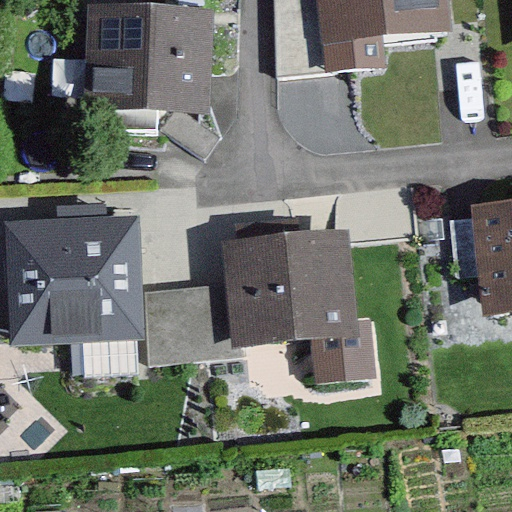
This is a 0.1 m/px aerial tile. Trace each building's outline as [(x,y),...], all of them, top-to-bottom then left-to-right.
[(309,0),(317,83),(381,77),(378,44),(444,38),(440,0),(309,0)] [(198,124),(205,19),(82,11),(75,116),(198,124)] [(511,223),(473,228),(484,325),(511,321),(511,223)] [(134,348),(128,231),(0,237),(0,275),(4,355),(134,348)] [(341,240),(211,253),(222,360),(310,351),(315,396),(357,392),(341,240)]
